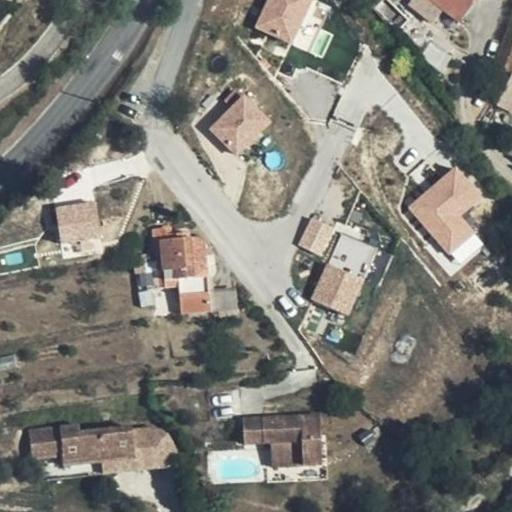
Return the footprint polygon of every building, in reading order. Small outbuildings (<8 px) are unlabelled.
[(297,43),(315,0),(269,0),(258,27),(297,43)] [(413,0),(396,0),(393,4),(402,12),(403,14),(411,4),(413,0)] [(413,0),(411,4),(432,21),(443,8),(458,20),(474,0),(413,0)] [(511,77),(500,103),(511,108),(511,77)] [(246,94),(213,126),(240,154),(274,122),(246,94)] [(502,110),(488,102),(479,119),(492,126),(502,110)] [(462,214),(482,197),(458,168),(412,206),(452,254),(478,232),(462,214)] [(103,237),(98,203),(61,208),(65,242),(103,237)] [(316,218),(303,244),(326,254),(338,228),(316,218)] [(154,252),(162,252),(161,242),(178,240),(178,235),(168,236),(168,226),(153,227),(154,252)] [(344,231),(332,260),(369,275),(381,246),(344,231)] [(205,255),(205,247),(204,238),(191,239),(178,240),(161,242),(162,252),(164,280),(178,278),(178,284),(181,312),(210,310),(208,291),(207,276),(205,255)] [(332,264),(316,298),(352,314),(367,280),(332,264)] [(232,290),(208,291),(210,310),(233,308),(232,290)] [(321,411),(245,418),(247,443),(272,441),(275,467),(326,463),(321,411)] [(29,429),(31,459),(60,456),(61,465),(134,458),(130,426),(81,430),(81,424),(29,429)] [(209,450),(199,452),(200,464),(211,463),(209,450)] [(60,456),(31,459),(33,482),(135,471),(134,458),(61,465),(60,456)]
